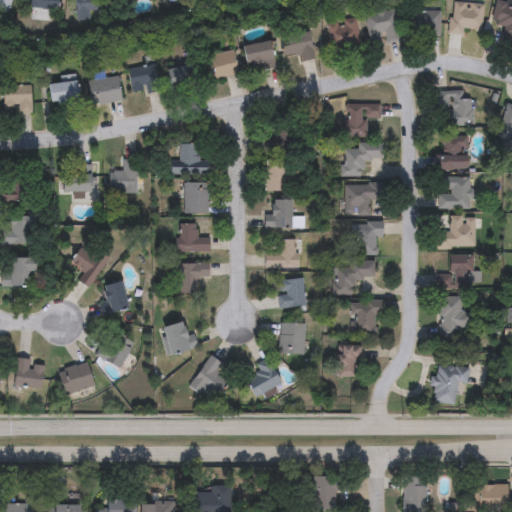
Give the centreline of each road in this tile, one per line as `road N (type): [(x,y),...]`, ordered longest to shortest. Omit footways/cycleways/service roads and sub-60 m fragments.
road 1 (residential): [(511,75),(464,62),(417,62),(132,126),(0,139)]
road 2 (tertiary): [(0,454),(511,456)]
road 3 (tertiary): [(511,424),(0,423)]
road 4 (residential): [(409,64),(412,346),(384,391),(378,424)]
road 5 (residential): [(242,103),(237,320)]
